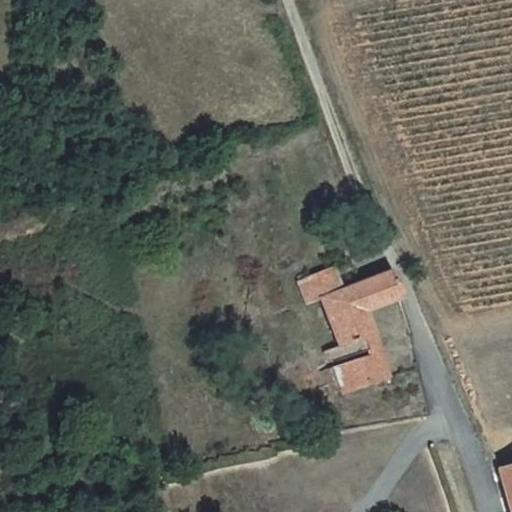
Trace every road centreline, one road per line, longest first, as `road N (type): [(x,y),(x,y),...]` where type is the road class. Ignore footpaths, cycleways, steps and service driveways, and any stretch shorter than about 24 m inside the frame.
road 1 (residential): [(381,239),(483,511)]
road 2 (track): [(287,0),(381,239)]
